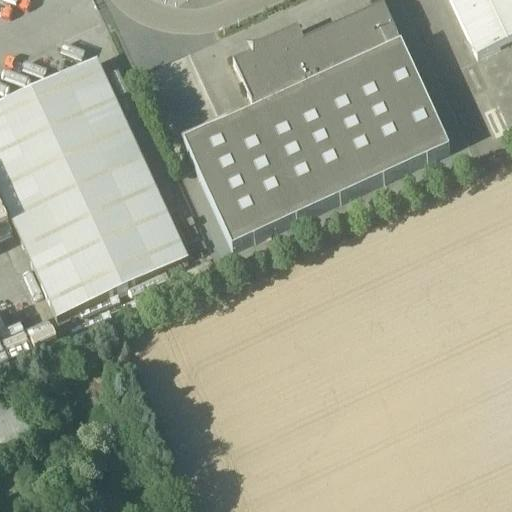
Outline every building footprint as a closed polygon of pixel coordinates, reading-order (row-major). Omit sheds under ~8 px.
[(511,0),(448,0),(478,62),(511,45),(511,0)] [(384,11),(304,47),(298,34),(264,49),(260,51),(255,51),(253,52),(253,53),(254,53),(253,63),(250,63),(248,63),(244,64),(242,65),(233,68),(256,118),(184,150),(233,257),(451,157),(384,11)] [(97,67),(0,111),(0,200),(57,327),(189,266),(97,67)] [(239,114),(218,124),(221,131),(242,121),(239,114)] [(29,299),(41,329),(35,332),(43,352),(58,346),(38,296),(29,299)] [(0,450),(28,438),(14,405),(0,410),(0,450)] [(110,479),(86,489),(96,510),(119,500),(110,479)]
